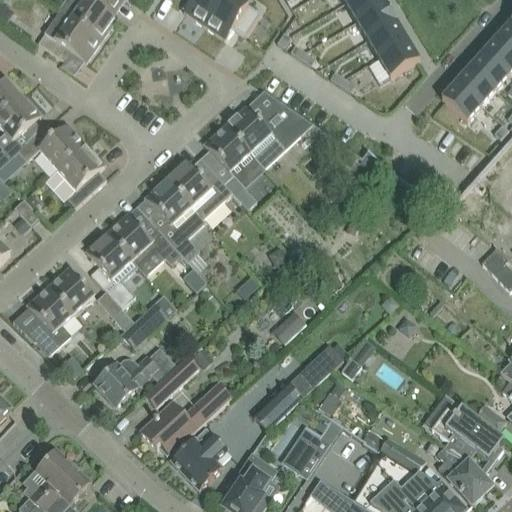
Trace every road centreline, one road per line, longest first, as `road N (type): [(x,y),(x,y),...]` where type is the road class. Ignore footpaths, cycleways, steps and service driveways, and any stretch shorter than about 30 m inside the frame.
road 1 (residential): [(90,106),(132,45),(145,36),(165,40),(215,79),(221,96),(155,155)]
road 2 (residential): [(155,155),(0,299)]
road 3 (residential): [(508,0),(389,137)]
road 4 (residential): [(174,511),(56,407)]
